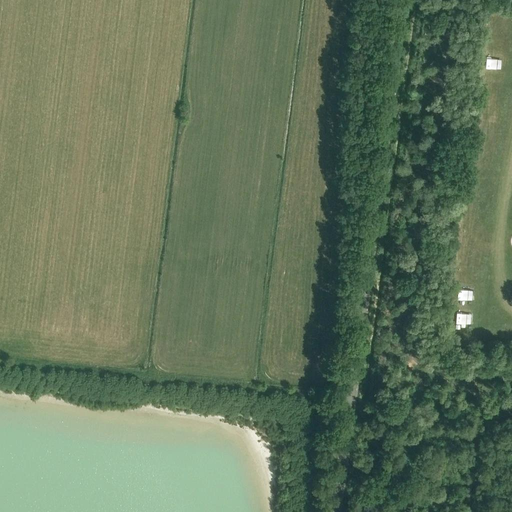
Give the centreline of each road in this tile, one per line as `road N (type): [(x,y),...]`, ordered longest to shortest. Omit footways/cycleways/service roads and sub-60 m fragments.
road 1 (unclassified): [(336,511),(402,0)]
road 2 (track): [(511,377),(438,370),(410,341),(421,212),(456,0)]
